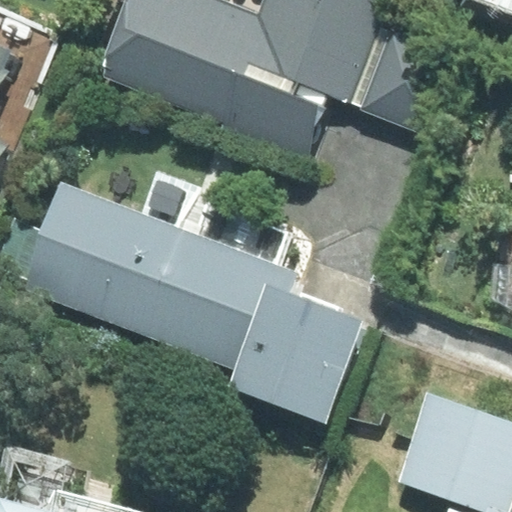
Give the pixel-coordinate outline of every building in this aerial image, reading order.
[(140,0),(110,76),(230,124),(227,130),(311,162),(339,92),(369,104),(367,110),(441,139),(473,57),(391,25),(400,0),(271,0),(266,13),(232,0),(140,0)] [(511,18),(511,0),(487,0),(484,9),(511,18)] [(0,181),(15,146),(0,140),(0,106),(15,72),(10,71),(19,50),(0,42),(0,181)] [(244,389),(342,428),(383,327),(304,295),(312,276),(80,184),(38,289),(250,374),(244,389)] [(28,221),(7,269),(37,283),(58,233),(28,221)] [(511,511),(511,417),(438,391),(405,482),(491,511),(511,511)] [(60,511),(15,500),(12,511),(60,511)]
